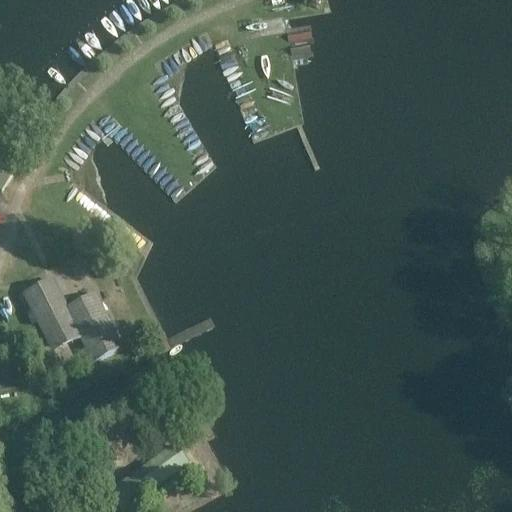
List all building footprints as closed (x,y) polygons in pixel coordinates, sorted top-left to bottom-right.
[(312,40),(311,30),(288,33),(290,44),(312,40)] [(310,45),(290,48),(292,57),(311,54),(310,45)] [(17,171),(0,159),(0,191),(2,193),(17,171)] [(121,350),(95,297),(69,310),(55,282),(24,298),(32,313),(27,316),(33,328),(38,326),(52,354),(81,340),(93,364),(121,350)] [(120,511),(126,511),(189,466),(175,447),(108,496),(120,511)]
